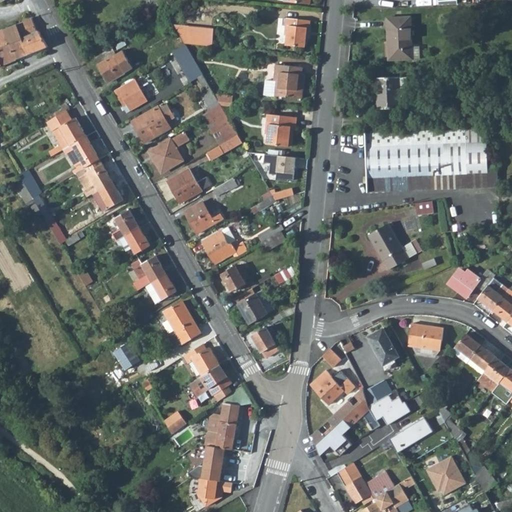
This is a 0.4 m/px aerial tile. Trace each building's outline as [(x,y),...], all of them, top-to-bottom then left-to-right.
[(35,27),(32,18),(32,17),(29,19),(21,23),(16,25),(9,28),(4,30),(17,59),(23,57),(30,54),(34,52),(40,50),(47,48),(46,44),(44,41),(38,31),(37,32),(35,27)] [(310,38),(311,20),(285,17),(284,25),(288,25),(286,35),(289,35),(288,44),(306,46),(307,37),(310,38)] [(413,61),(412,19),(389,19),(389,41),(392,42),(392,61),(413,61)] [(211,46),(212,30),(176,27),(185,43),(211,46)] [(0,61),(2,66),(17,59),(4,30),(0,32),(0,31),(0,61)] [(93,57),(97,64),(96,64),(107,83),(129,70),(132,69),(121,50),(127,47),(123,40),(93,57)] [(195,61),(182,69),(189,82),(196,78),(203,74),(195,61)] [(304,90),(301,89),(302,74),(303,67),(277,64),(275,80),(268,80),(266,95),(276,96),(303,99),(304,90)] [(217,100),(214,95),(203,74),(196,78),(203,91),(201,92),(208,105),(217,100)] [(147,101),(134,79),(114,91),(123,106),(126,105),(130,110),(147,101)] [(408,79),(378,79),(378,95),(380,95),(380,111),(400,111),(400,99),(408,99),(408,79)] [(217,100),(218,102),(230,103),(230,96),(214,95),(217,100)] [(231,138),(237,135),(220,104),(201,115),(218,146),(231,138)] [(170,128),(157,107),(131,122),(144,143),(170,128)] [(71,143),(86,135),(75,116),(72,118),(67,109),(47,122),(56,138),(60,145),(48,152),(50,156),(64,148),(71,143)] [(294,135),(291,134),(292,127),(295,127),(299,128),(300,118),(270,115),(269,124),(272,125),(270,145),(293,148),(294,135)] [(485,130),(367,134),(369,194),(497,188),(496,173),(488,174),(485,130)] [(186,140),(182,132),(149,152),(161,172),(182,161),(174,147),(186,140)] [(71,143),(81,160),(74,164),(78,171),(99,159),(86,135),(71,143)] [(237,149),(243,146),(237,135),(231,138),(237,149)] [(64,148),(74,164),(81,160),(71,143),(64,148)] [(223,154),(218,146),(206,153),(211,160),(223,154)] [(295,158),(263,154),(262,163),(269,163),(268,174),(275,175),(274,180),(287,182),(287,180),(292,181),(295,158)] [(113,181),(102,164),(99,159),(78,171),(76,172),(89,195),(92,194),(98,190),(113,181)] [(203,178),(195,165),(167,181),(180,203),(208,187),(216,182),(212,173),(203,178)] [(30,179),(25,171),(20,174),(23,179),(25,182),(30,179)] [(236,184),(233,177),(213,189),(216,195),(236,184)] [(23,179),(14,184),(25,204),(34,199),(34,197),(25,182),(23,179)] [(25,182),(34,197),(39,194),(30,179),(25,182)] [(98,190),(109,208),(123,200),(113,181),(98,190)] [(280,192),(282,198),(292,195),(291,189),(280,192)] [(103,212),(109,208),(98,190),(92,194),(103,212)] [(47,221),(52,217),(39,194),(34,197),(34,199),(47,221)] [(273,200),(270,195),(254,205),(257,210),(274,201),(273,200)] [(211,217),(201,202),(184,212),(197,233),(222,219),(219,213),(211,217)] [(407,204),(408,216),(425,213),(423,202),(407,204)] [(120,228),(111,234),(116,242),(119,240),(139,228),(129,210),(115,218),(120,228)] [(60,244),(66,241),(55,222),(50,225),(60,244)] [(278,222),(257,235),(261,241),(280,230),(283,229),(278,222)] [(398,251),(385,227),(365,237),(378,262),(379,262),(385,272),(404,262),(398,251)] [(136,254),(150,246),(139,228),(119,240),(123,246),(129,243),(136,254)] [(280,230),(261,241),(259,243),(264,251),(285,239),(280,230)] [(227,244),(220,232),(202,242),(214,263),(234,252),(229,243),(227,244)] [(77,234),(66,241),(68,245),(79,238),(77,234)] [(398,251),(404,262),(413,257),(407,246),(398,251)] [(155,255),(141,264),(138,259),(129,264),(141,283),(143,281),(145,285),(151,281),(165,273),(155,255)] [(429,261),(418,267),(421,273),(433,267),(429,261)] [(249,275),(241,262),(220,274),(231,291),(244,283),(242,278),(249,275)] [(77,272),(84,286),(92,281),(85,267),(77,272)] [(288,268),(277,277),(281,282),(292,273),(288,268)] [(475,284),(483,290),(493,278),(495,275),(486,268),(477,281),(475,284)] [(477,281),(458,269),(449,283),(467,295),(475,284),(477,281)] [(162,299),(176,291),(165,273),(151,281),(162,299)] [(478,298),(493,309),(503,296),(497,291),(502,284),(493,278),(483,290),(478,298)] [(162,299),(151,281),(145,285),(144,285),(154,303),(162,299)] [(86,289),(99,312),(106,308),(99,295),(102,293),(97,283),(86,289)] [(275,310),(263,289),(237,304),(249,325),(275,310)] [(503,296),(493,309),(508,322),(511,317),(511,292),(508,290),(503,296)] [(199,331),(181,301),(163,312),(173,330),(164,336),(171,348),(199,331)] [(119,332),(110,317),(105,321),(113,336),(118,333),(119,332)] [(440,349),(443,327),(411,323),(408,345),(413,346),(438,349),(440,349)] [(279,350),(265,327),(251,335),(265,358),(279,350)] [(382,327),(374,331),(378,338),(370,342),(383,369),(394,360),(393,358),(397,356),(382,327)] [(370,342),(378,338),(374,331),(366,334),(370,342)] [(454,346),(470,358),(480,344),(465,332),(454,346)] [(145,359),(134,340),(125,346),(136,364),(145,359)] [(353,341),(350,342),(345,345),(340,347),(343,352),(347,350),(353,348),(355,347),(353,341)] [(201,343),(182,356),(187,364),(193,361),(202,375),(218,364),(208,347),(205,349),(201,343)] [(484,369),(495,356),(480,344),(470,358),(484,369)] [(438,349),(413,346),(413,347),(415,352),(433,355),(438,351),(438,349)] [(466,362),(470,358),(454,346),(451,350),(466,362)] [(341,358),(329,347),(321,355),(333,367),(341,358)] [(499,381),(510,367),(495,356),(484,369),(484,371),(498,382),(499,381)] [(484,371),(484,369),(470,358),(466,362),(481,374),(484,371)] [(213,395),(230,383),(218,364),(202,375),(188,384),(196,396),(208,387),(213,395)] [(499,381),(511,390),(511,369),(510,367),(499,381)] [(309,385),(328,406),(344,392),(347,395),(354,388),(347,380),(344,382),(340,386),(332,378),(325,371),(309,385)] [(491,391),(498,382),(484,371),(481,374),(476,380),(491,391)] [(332,378),(340,386),(344,382),(336,374),(332,378)] [(390,393),(382,380),(367,389),(376,402),(390,393)] [(491,391),(507,403),(510,399),(511,395),(511,390),(499,381),(498,382),(491,391)] [(242,383),(241,384),(225,396),(224,405),(239,408),(240,404),(252,400),(242,383)] [(376,421),(369,410),(368,409),(368,408),(367,406),(361,388),(352,397),(357,402),(352,407),(347,402),(336,412),(350,427),(362,416),(364,419),(371,431),(379,426),(376,421)] [(376,421),(381,418),(386,426),(408,413),(402,404),(400,405),(397,400),(394,393),(368,408),(368,409),(369,410),(376,421)] [(446,417),(449,414),(439,396),(433,404),(443,422),(446,417)] [(224,405),(222,413),(215,411),(209,428),(205,445),(207,445),(200,491),(208,493),(210,493),(217,494),(220,473),(228,475),(231,460),(223,458),(225,448),(231,449),(239,408),(224,405)] [(172,434),(177,430),(186,423),(178,411),(164,421),(172,434)] [(336,412),(327,420),(332,426),(327,431),(345,451),(351,445),(342,435),(350,427),(336,412)] [(454,438),(461,429),(446,417),(443,422),(448,430),(452,438),(453,439),(454,438)] [(395,436),(388,440),(396,453),(432,432),(423,418),(394,435),(395,436)] [(181,444),(195,435),(190,428),(176,437),(181,444)] [(454,438),(464,457),(470,450),(462,437),(465,433),(461,429),(454,438)] [(316,430),(312,434),(315,441),(320,455),(329,446),(339,456),(345,451),(327,431),(321,436),(316,430)] [(378,445),(382,451),(389,447),(386,441),(378,445)] [(474,475),(483,464),(470,450),(464,457),(466,461),(471,469),(474,475)] [(450,457),(425,471),(436,490),(439,488),(443,495),(464,484),(450,457)] [(336,472),(355,504),(362,500),(364,504),(373,499),(390,489),(386,482),(370,491),(365,482),(352,462),(336,472)] [(483,492),(496,482),(483,464),(474,475),(475,476),(483,492)] [(365,482),(370,491),(386,482),(386,481),(381,473),(365,482)] [(405,487),(416,482),(414,476),(402,480),(405,487)] [(408,500),(399,484),(390,489),(373,499),(375,502),(359,511),(360,511),(384,511),(392,507),(393,509),(408,500)] [(471,503),(458,510),(459,511),(481,511),(478,507),(476,509),(471,503)]
